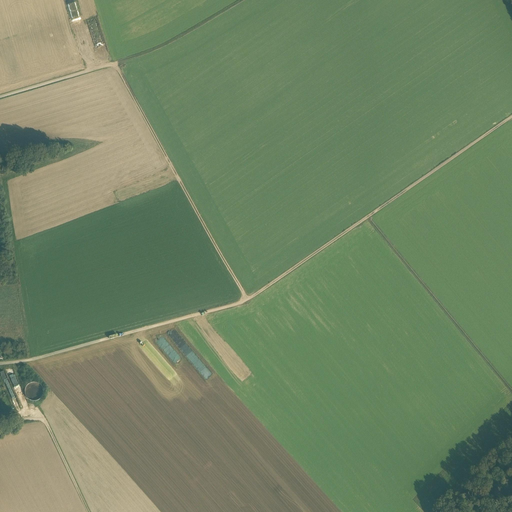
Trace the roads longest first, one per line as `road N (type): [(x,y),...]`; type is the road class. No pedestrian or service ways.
road 1 (track): [(511,116),(247,301)]
road 2 (track): [(114,63),(247,301)]
road 3 (track): [(247,301),(0,364)]
road 4 (track): [(511,390),(366,217)]
road 5 (track): [(0,421),(44,420),(88,511)]
road 6 (track): [(114,63),(153,52),(242,0)]
